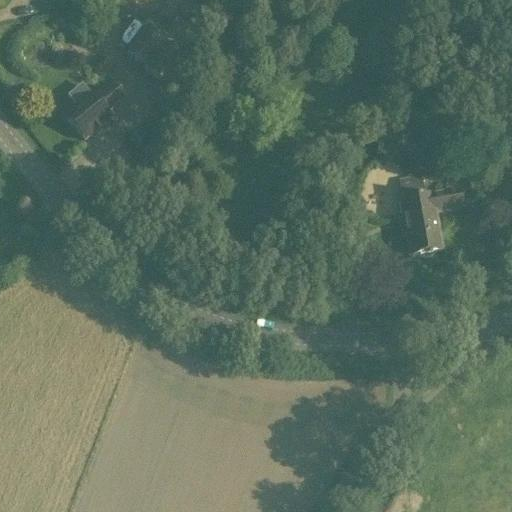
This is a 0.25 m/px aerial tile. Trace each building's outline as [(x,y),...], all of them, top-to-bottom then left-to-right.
[(102,3),(104,21),(137,18),(135,0),(102,3)] [(244,32),(249,0),(228,0),(224,29),(244,32)] [(424,0),(426,8),(439,6),(438,0),(404,0),(405,4),(423,0),(424,0)] [(143,29),(125,54),(145,69),(171,34),(149,18),(142,28),(143,29)] [(193,58),(203,41),(191,33),(180,50),(193,58)] [(165,87),(184,60),(163,45),(144,71),(165,87)] [(113,86),(95,101),(90,95),(64,116),(85,142),(95,134),(106,127),(106,125),(112,120),(106,113),(124,99),(113,86)] [(434,218),(447,216),(444,199),(400,206),(409,262),(440,257),(434,218)]
